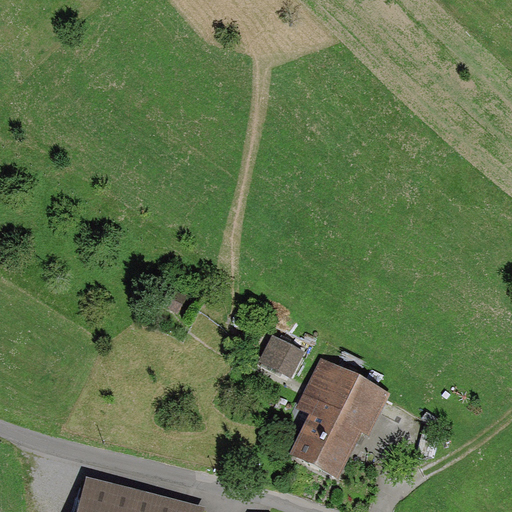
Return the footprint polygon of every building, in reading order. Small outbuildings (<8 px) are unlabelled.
[(178,315),(187,298),(169,289),(161,307),(178,315)] [(305,353),(272,337),(259,364),(292,380),(305,353)] [(289,458),(338,483),(362,435),(384,391),(322,360),(296,411),(310,417),(289,458)] [(391,395),(384,391),(362,435),(370,439),(391,395)] [(204,511),(205,511),(87,482),(79,511),(204,511)]
